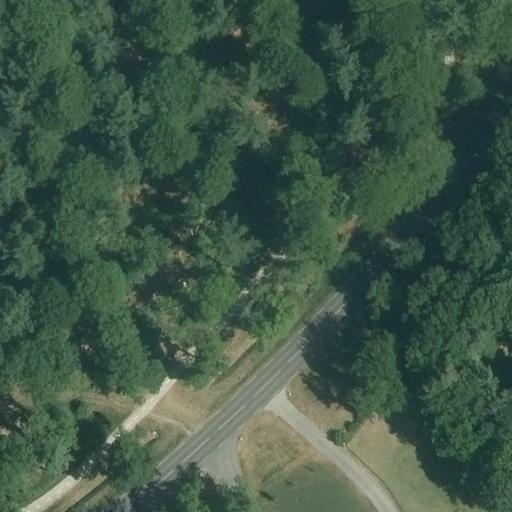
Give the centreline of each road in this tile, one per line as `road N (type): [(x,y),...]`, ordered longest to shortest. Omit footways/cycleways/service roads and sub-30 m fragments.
road 1 (primary): [(124,511),(339,313),(511,111)]
road 2 (track): [(0,393),(174,407),(215,435)]
